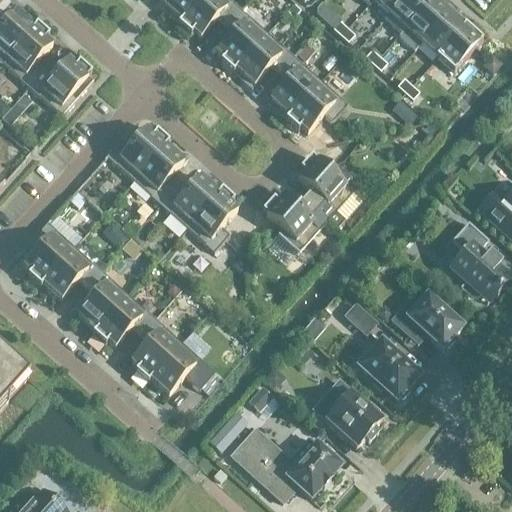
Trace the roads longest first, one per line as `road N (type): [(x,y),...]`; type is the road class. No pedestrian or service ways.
road 1 (residential): [(144,97),(181,56),(292,157),(254,199)]
road 2 (residential): [(0,260),(144,97)]
road 3 (tertiary): [(393,511),(511,375)]
road 4 (residential): [(132,418),(0,297)]
road 5 (residential): [(254,199),(144,97)]
road 6 (residential): [(144,97),(40,0)]
